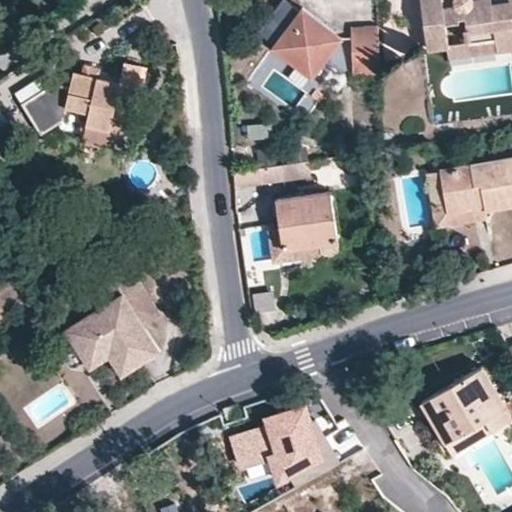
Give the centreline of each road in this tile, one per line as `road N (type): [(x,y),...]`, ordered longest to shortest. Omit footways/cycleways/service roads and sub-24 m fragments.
road 1 (residential): [(243,378),(207,71),(190,0)]
road 2 (residential): [(10,511),(153,414),(243,378)]
road 3 (residential): [(324,350),(398,474),(441,511)]
road 4 (residential): [(324,350),(511,298)]
